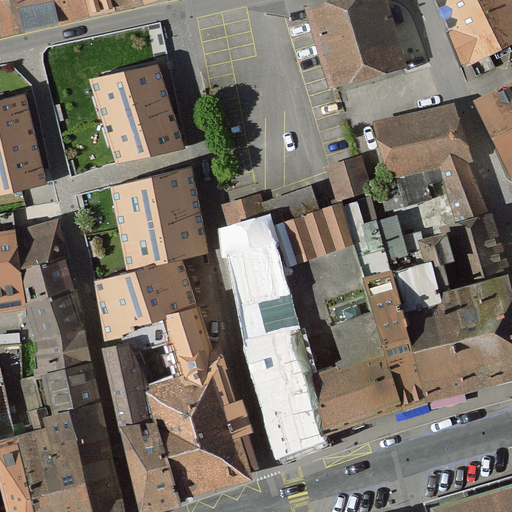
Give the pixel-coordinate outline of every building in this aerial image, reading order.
[(0,0),(0,20),(3,32),(24,27),(17,0),(0,0)] [(17,0),(24,27),(60,18),(55,0),(17,0)] [(55,0),(60,18),(92,10),(89,0),(55,0)] [(89,0),(92,10),(119,4),(118,0),(89,0)] [(337,84),(400,65),(380,0),(330,0),(312,6),(337,84)] [(511,0),(429,0),(459,65),(511,41),(511,0)] [(162,58),(91,66),(101,156),(172,148),(162,58)] [(511,79),(472,99),(509,173),(511,172),(511,79)] [(0,90),(0,186),(41,179),(24,87),(0,90)] [(434,169),(465,163),(445,108),(367,126),(383,179),(434,169)] [(356,159),(330,167),(331,172),(341,202),(367,193),(356,159)] [(143,160),(110,167),(126,247),(178,236),(165,174),(146,178),(143,160)] [(444,292),(508,276),(465,163),(434,169),(455,225),(441,229),(444,239),(431,241),(433,250),(444,292)] [(195,168),(165,174),(178,236),(207,230),(195,168)] [(389,409),(411,402),(381,264),(373,223),(367,198),(355,203),(362,225),(354,227),(363,256),(351,258),(373,344),(389,409)] [(235,257),(249,324),(291,316),(302,369),(373,344),(351,258),(333,207),(276,225),(272,216),(259,219),(252,199),(228,207),(234,228),(228,228),(235,257)] [(13,215),(0,216),(0,307),(23,304),(25,268),(17,233),(13,215)] [(395,219),(373,223),(381,264),(405,257),(400,239),(395,219)] [(70,257),(62,222),(17,233),(25,268),(70,257)] [(428,232),(400,239),(405,257),(433,250),(431,241),(428,232)] [(411,402),(470,389),(444,292),(433,250),(405,257),(381,264),(411,402)] [(78,290),(70,257),(25,268),(33,300),(78,290)] [(179,318),(212,310),(198,257),(99,281),(111,336),(136,330),(179,318)] [(470,389),(511,380),(511,294),(508,276),(444,292),(470,389)] [(88,333),(78,290),(33,300),(43,343),(88,333)] [(219,486),(256,476),(229,356),(223,357),(212,310),(179,318),(219,486)] [(326,447),(321,433),(302,369),(291,316),(249,324),(260,380),(286,460),(326,447)] [(194,493),(219,486),(179,318),(136,330),(144,345),(166,385),(173,411),(194,493)] [(96,365),(88,333),(43,343),(51,376),(96,365)] [(321,433),(389,409),(373,344),(302,369),(321,433)] [(113,351),(123,400),(146,395),(145,389),(166,385),(144,345),(113,351)] [(0,435),(19,430),(8,383),(0,363),(0,435)] [(105,402),(96,365),(51,376),(60,413),(105,402)] [(42,511),(82,511),(73,465),(60,413),(49,416),(37,377),(23,379),(33,427),(19,430),(42,511)] [(195,499),(194,493),(173,411),(152,417),(146,395),(123,400),(147,509),(195,499)] [(119,455),(105,402),(60,413),(73,465),(96,460),(119,455)] [(0,452),(15,511),(42,511),(19,430),(0,435),(0,452)] [(109,511),(131,511),(119,455),(96,460),(109,511)] [(82,511),(109,511),(96,460),(73,465),(82,511)] [(511,511),(511,484),(424,511),(511,511)]
